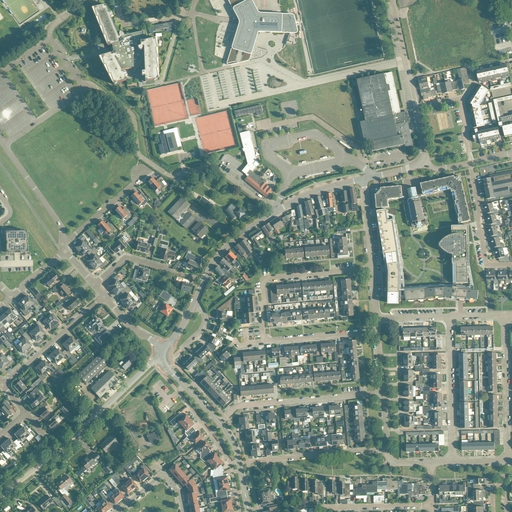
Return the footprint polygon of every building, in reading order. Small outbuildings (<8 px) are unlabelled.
[(258,32),(259,32),(291,33),(293,33),(288,14),(287,14),(260,13),(259,13),(258,12),(257,11),(251,0),(226,0),(238,19),(238,20),(238,21),(238,22),(239,22),(239,23),(238,24),(232,45),(227,62),(227,63),(226,63),(227,64),(227,65),(228,65),(229,65),(247,61),(248,61),(248,60),(249,60),(249,59),(250,59),(257,34),(257,33),(258,33),(258,32)] [(443,18),(446,13),(477,31),(478,39),(470,40),(471,47),(469,47),(471,59),(495,55),(493,35),(483,36),(484,35),(490,34),(488,26),(485,24),(482,24),(486,16),(480,13),(480,15),(456,2),(456,0),(447,0),(446,2),(445,0),(418,0),(419,6),(415,7),(418,24),(434,22),(437,15),(443,18)] [(112,45),(120,43),(118,37),(110,17),(113,16),(111,12),(108,13),(105,4),(94,7),(96,18),(98,17),(100,27),(102,27),(104,36),(105,36),(108,46),(112,45)] [(112,45),(113,52),(120,70),(144,67),(143,41),(143,31),(124,35),(123,34),(122,33),(121,32),(119,32),(119,34),(119,35),(119,37),(118,37),(120,43),(112,45)] [(441,35),(435,45),(440,49),(447,39),(441,35)] [(143,41),(144,67),(144,71),(141,71),(141,76),(144,76),(145,82),(158,79),(157,73),(156,74),(156,69),(157,69),(156,63),(155,59),(157,59),(156,53),(155,53),(155,49),(155,42),(154,38),(145,40),(145,41),(143,41)] [(120,70),(113,52),(110,54),(101,57),(104,66),(106,66),(109,76),(110,75),(113,85),(126,81),(124,77),(127,76),(125,71),(122,73),(120,70)] [(507,64),(503,65),(503,64),(500,64),(500,66),(497,66),(499,78),(509,76),(507,64)] [(489,80),(499,78),(497,66),(493,67),(493,66),(490,67),(490,68),(487,69),(489,80)] [(487,68),(487,69),(483,70),(483,68),(480,69),(480,70),(476,71),(479,83),(489,80),(487,68)] [(401,113),(400,109),(392,72),(357,80),(358,86),(353,87),(358,111),(363,110),(366,121),(360,122),(365,143),(370,142),(372,152),(404,145),(405,147),(406,147),(408,148),(410,149),(412,148),(413,147),(414,145),(415,143),(414,142),(413,140),(412,139),(408,122),(410,122),(408,111),(401,113)] [(418,85),(428,83),(427,76),(418,78),(419,82),(418,82),(418,85)] [(467,89),(466,85),(464,85),(463,82),(463,79),(459,80),(459,81),(454,82),(456,90),(459,89),(460,90),(461,90),(467,89)] [(452,91),(456,90),(454,82),(449,83),(448,82),(445,83),(448,93),(451,92),(453,92),(452,91)] [(448,93),(445,83),(442,84),(442,83),(436,84),(439,94),(442,93),(442,94),(444,94),(448,93)] [(472,93),(483,99),(488,91),(478,84),(476,87),(475,87),(473,89),(474,90),(472,93)] [(437,91),(431,92),(430,88),(431,88),(429,88),(421,90),(420,90),(421,96),(423,96),(424,100),(428,99),(428,98),(437,96),(437,94),(437,91)] [(479,104),(483,99),(472,93),(470,96),(469,95),(468,98),(469,99),(467,102),(471,104),(472,107),(480,106),(479,104)] [(511,99),(511,95),(493,100),(498,122),(502,121),(502,122),(499,123),(499,127),(501,126),(501,128),(503,127),(505,138),(511,135),(511,115),(504,117),(501,107),(502,107),(501,102),(511,99)] [(260,106),(233,112),(235,118),(255,113),(256,116),(262,115),(260,106)] [(471,118),(482,116),(480,106),(472,107),(468,108),(469,112),(468,112),(468,115),(470,115),(471,118)] [(482,116),(471,118),(471,122),(470,122),(471,125),(472,125),(473,128),(484,126),(482,116)] [(488,130),(491,142),(494,141),(494,143),(497,142),(497,141),(501,140),(498,128),(488,130)] [(480,141),(480,144),(484,143),(484,145),(487,144),(487,143),(491,142),(488,130),(478,132),(480,141)] [(260,178),(252,172),(256,167),(259,163),(256,161),(254,160),(255,159),(254,158),(255,157),(254,156),(254,155),(254,154),(253,153),(253,152),(254,151),(252,150),(252,149),(253,149),(250,138),(251,138),(249,131),(240,134),(241,140),(244,149),(244,151),(247,164),(242,171),(246,174),(247,174),(249,175),(245,180),(266,198),(272,190),(259,179),(260,178)] [(161,155),(164,154),(165,154),(178,151),(173,133),(169,134),(165,135),(160,136),(161,141),(162,144),(158,145),(160,151),(161,155)] [(340,141),(339,143),(350,150),(351,149),(340,141)] [(511,171),(489,176),(490,178),(483,179),(487,200),(494,198),(494,197),(509,194),(508,187),(511,186),(511,171)] [(461,223),(470,221),(461,181),(460,181),(454,177),(454,176),(421,184),(423,196),(450,190),(451,190),(458,219),(461,219),(461,220),(461,223)] [(152,178),(151,179),(151,178),(150,178),(149,178),(148,179),(148,180),(148,181),(147,182),(155,191),(158,189),(160,191),(165,187),(163,185),(160,181),(157,183),(152,178)] [(401,186),(381,188),(381,189),(376,195),(375,195),(377,209),(388,208),(388,200),(389,200),(398,199),(403,198),(401,186)] [(419,197),(418,198),(416,188),(415,188),(413,189),(413,188),(410,189),(408,190),(407,189),(409,199),(409,200),(407,201),(411,221),(413,221),(413,222),(411,222),(412,228),(416,227),(417,228),(418,228),(419,228),(420,228),(421,227),(422,227),(422,226),(423,226),(426,225),(425,219),(424,220),(420,202),(419,202),(419,197)] [(358,208),(354,189),(349,190),(352,208),(358,208)] [(136,192),(135,193),(134,193),(134,192),(133,192),(132,193),(131,194),(131,195),(132,195),(132,196),(131,196),(134,200),(139,206),(141,203),(143,206),(148,201),(147,199),(143,195),(141,198),(136,192)] [(323,208),(324,216),(325,215),(326,221),(329,221),(327,212),(333,211),(333,209),(331,193),(325,194),(326,200),(327,208),(323,208)] [(324,216),(323,208),(321,201),(320,196),(314,198),(316,203),(318,210),(319,210),(320,216),(324,216)] [(190,205),(185,201),(182,197),(168,212),(176,220),(186,210),(190,205)] [(207,200),(204,204),(211,209),(213,205),(207,200)] [(305,202),(306,208),(304,208),(307,217),(314,215),(310,201),(305,202)] [(495,215),(498,214),(497,210),(494,210),(492,203),(484,206),(486,214),(488,214),(489,216),(495,215)] [(301,205),(296,207),(297,212),(298,220),(298,221),(299,226),(300,228),(304,227),(304,225),(303,220),(303,218),(301,205)] [(119,207),(118,207),(117,207),(116,207),(115,207),(115,208),(115,209),(115,210),(114,211),(122,220),(125,218),(127,220),(132,216),(127,210),(124,212),(119,207)] [(239,219),(245,214),(240,208),(237,210),(235,207),(230,211),(228,208),(225,211),(232,219),(237,216),(239,219)] [(185,229),(195,218),(186,210),(176,220),(185,229)] [(402,273),(401,269),(394,221),(388,221),(386,210),(377,211),(387,273),(385,303),(388,303),(388,304),(398,304),(399,302),(401,301),(402,273)] [(287,215),(284,217),(282,219),(285,224),(290,220),(287,215)] [(497,222),(495,215),(489,216),(487,217),(489,225),(491,225),(492,227),(492,228),(496,226),(496,227),(501,225),(500,221),(497,222)] [(281,222),(278,217),(270,222),(275,230),(282,225),(281,222)] [(98,225),(101,229),(98,231),(101,234),(104,232),(105,234),(108,232),(110,234),(115,230),(113,228),(110,224),(107,227),(102,221),(102,222),(100,221),(99,221),(98,222),(98,223),(98,224),(98,225)] [(199,222),(195,226),(192,230),(200,238),(208,231),(199,222)] [(273,230),(269,223),(262,228),(268,238),(272,235),(273,235),(274,234),(272,231),(273,230)] [(470,267),(469,263),(469,247),(469,245),(469,226),(452,226),(452,235),(450,235),(448,236),(446,238),(444,239),(442,241),(441,242),(439,244),(439,245),(440,247),(441,248),(442,250),(444,251),(446,253),(448,254),(450,255),(452,255),(453,264),(455,264),(456,284),(468,284),(468,267),(469,267),(470,267)] [(498,233),(496,227),(496,226),(492,228),(492,227),(488,228),(490,237),(492,236),(492,239),(499,238),(502,237),(501,232),(498,233)] [(17,229),(4,229),(4,232),(4,234),(4,237),(4,239),(4,242),(7,242),(7,244),(6,245),(6,252),(7,252),(7,251),(10,251),(10,253),(14,253),(14,252),(20,252),(20,253),(25,253),(25,252),(24,252),(24,251),(27,251),(28,251),(28,244),(27,244),(27,241),(27,235),(25,235),(25,232),(25,231),(19,231),(19,232),(17,232),(17,229)] [(262,234),(259,230),(249,237),(252,241),(254,244),(254,245),(256,250),(261,246),(257,241),(259,239),(261,240),(263,237),(264,236),(262,234)] [(86,239),(84,236),(79,240),(81,243),(76,248),(76,249),(75,250),(78,253),(89,243),(86,239)] [(110,245),(107,248),(113,255),(116,252),(117,253),(121,250),(121,251),(128,245),(125,242),(128,239),(124,236),(122,238),(115,244),(116,244),(112,247),(110,245)] [(501,245),(499,238),(492,239),(490,240),(493,248),(495,248),(495,250),(503,249),(505,248),(504,244),(501,245)] [(253,252),(244,240),(240,243),(248,255),(253,252)] [(138,242),(137,246),(136,251),(148,254),(150,245),(138,242)] [(91,254),(96,250),(94,247),(92,248),(88,244),(87,246),(78,253),(78,254),(78,253),(81,256),(82,255),(83,257),(89,252),(91,254)] [(246,253),(238,244),(234,248),(242,257),(243,256),(245,259),(249,264),(251,262),(247,257),(248,257),(245,254),(246,253)] [(347,248),(338,249),(338,254),(337,254),(338,258),(349,257),(349,251),(347,251),(347,248)] [(160,255),(161,255),(160,259),(167,261),(168,259),(173,260),(175,253),(170,251),(162,249),(160,255)] [(505,255),(503,249),(495,250),(494,251),(497,259),(499,259),(499,262),(509,261),(508,255),(505,255)] [(89,267),(99,259),(100,258),(97,254),(98,252),(96,250),(91,254),(93,257),(87,262),(88,263),(87,264),(90,267),(89,267)] [(237,258),(230,252),(225,257),(228,260),(227,261),(231,264),(232,263),(237,268),(240,265),(235,260),(237,258)] [(187,253),(185,258),(187,259),(185,262),(188,264),(186,267),(187,268),(186,269),(189,270),(190,269),(195,272),(199,265),(196,263),(198,259),(187,253)] [(265,265),(263,261),(260,257),(257,259),(260,263),(262,267),(265,265)] [(99,259),(89,267),(90,268),(90,267),(93,270),(94,269),(95,270),(101,265),(103,268),(108,264),(105,261),(102,264),(99,259)] [(227,262),(223,259),(220,263),(223,266),(228,271),(230,269),(234,274),(237,272),(232,267),(227,262)] [(225,273),(222,270),(218,266),(214,270),(220,277),(218,279),(223,284),(223,286),(224,287),(225,287),(229,284),(231,282),(226,277),(224,274),(225,273)] [(146,281),(149,271),(139,268),(138,271),(135,270),(132,279),(136,280),(137,279),(146,281)] [(53,272),(49,275),(46,278),(48,280),(45,282),(50,288),(56,284),(54,282),(58,278),(53,272)] [(498,274),(495,274),(495,272),(486,272),(487,281),(494,281),(494,284),(499,284),(499,281),(498,281),(498,274)] [(510,274),(507,274),(507,272),(498,272),(498,274),(498,281),(499,281),(506,281),(506,284),(510,284),(510,280),(510,274)] [(111,292),(120,284),(116,280),(120,277),(117,275),(112,279),(115,282),(109,287),(110,288),(109,289),(111,292)] [(186,280),(177,277),(176,281),(183,283),(181,290),(182,291),(181,291),(185,292),(185,291),(190,293),(192,285),(185,283),(186,280)] [(124,293),(129,289),(127,286),(124,289),(120,284),(111,292),(112,292),(114,295),(115,294),(116,295),(122,290),(124,293)] [(58,286),(54,289),(52,290),(54,293),(60,293),(64,298),(70,293),(64,285),(60,288),(58,286)] [(406,301),(446,299),(446,295),(445,295),(445,287),(405,289),(406,298),(406,301)] [(473,289),(453,287),(445,287),(445,295),(446,295),(452,296),(452,299),(454,299),(463,300),(477,302),(477,300),(478,300),(478,291),(475,291),(474,289),(473,289)] [(121,303),(123,306),(133,297),(129,293),(131,291),(129,289),(124,293),(127,295),(121,300),(122,301),(121,303)] [(172,296),(164,290),(160,296),(168,302),(172,296)] [(22,298),(30,307),(32,305),(35,308),(39,304),(35,300),(33,302),(28,296),(26,297),(25,296),(22,298)] [(133,297),(123,306),(126,309),(127,308),(128,309),(134,304),(136,307),(141,302),(139,300),(138,300),(135,296),(133,297)] [(74,297),(65,305),(71,311),(80,303),(74,297)] [(258,313),(257,302),(257,297),(245,297),(245,303),(247,303),(248,313),(243,314),(244,319),(241,319),(241,320),(242,325),(254,324),(253,313),(258,313)] [(27,309),(30,307),(22,298),(22,299),(19,301),(20,302),(19,303),(23,308),(21,311),(25,316),(29,313),(27,309)] [(172,309),(168,306),(165,304),(162,309),(158,306),(156,309),(160,312),(161,312),(167,316),(172,309)] [(50,316),(48,318),(56,327),(55,327),(59,324),(58,323),(59,322),(54,316),(56,314),(50,307),(48,309),(49,311),(48,312),(50,316)] [(17,317),(10,309),(6,312),(12,319),(14,322),(18,318),(17,317)] [(14,322),(12,319),(6,312),(2,316),(10,325),(14,322)] [(226,313),(221,313),(216,313),(216,319),(221,319),(221,322),(232,322),(232,316),(226,316),(226,313)] [(276,324),(275,314),(270,314),(270,313),(266,313),(267,322),(270,321),(270,323),(274,323),(274,324),(276,324)] [(0,322),(3,326),(5,329),(6,329),(10,325),(2,316),(0,317),(0,322)] [(96,317),(86,325),(89,329),(92,332),(93,333),(94,334),(96,333),(97,332),(98,333),(98,332),(100,334),(98,335),(95,338),(101,345),(112,336),(109,333),(106,329),(104,327),(101,323),(99,321),(96,317)] [(41,319),(38,321),(42,326),(45,324),(50,330),(51,328),(52,330),(55,327),(56,328),(56,327),(48,318),(46,320),(42,318),(41,319)] [(40,328),(42,326),(38,321),(36,323),(38,326),(34,330),(42,339),(45,336),(44,335),(45,334),(40,328)] [(223,332),(224,329),(215,325),(213,331),(218,333),(217,335),(226,339),(228,334),(223,332)] [(468,336),(468,328),(461,328),(461,329),(457,329),(458,336),(461,336),(468,336)] [(42,339),(34,330),(30,334),(27,331),(25,333),(29,338),(31,336),(36,341),(37,340),(38,342),(41,339),(42,339)] [(26,340),(29,338),(25,333),(22,335),(25,338),(20,342),(28,351),(31,348),(30,347),(31,346),(26,340)] [(209,346),(214,351),(214,350),(217,346),(220,342),(218,340),(210,335),(207,340),(211,343),(209,346)] [(66,339),(76,350),(76,351),(80,347),(82,350),(85,347),(83,345),(79,341),(77,343),(72,337),(71,338),(70,337),(67,340),(66,339)] [(71,354),(76,350),(66,339),(66,340),(63,343),(64,344),(63,345),(68,351),(66,353),(70,358),(72,355),(71,354)] [(6,341),(4,343),(9,349),(12,346),(11,345),(7,340),(6,341)] [(28,351),(20,342),(16,346),(13,343),(11,345),(12,346),(15,350),(17,347),(23,353),(24,352),(25,353),(28,351)] [(214,351),(209,346),(207,348),(203,344),(199,348),(206,355),(210,351),(211,353),(214,351)] [(201,359),(206,355),(199,348),(195,352),(198,356),(196,358),(201,363),(203,361),(201,359)] [(70,358),(66,353),(63,355),(58,349),(57,350),(56,349),(53,352),(52,351),(60,360),(65,357),(67,360),(70,358)] [(280,356),(279,354),(279,349),(272,349),(272,359),(276,358),(276,356),(280,356)] [(56,364),(60,360),(52,351),(53,352),(50,354),(51,356),(49,357),(54,362),(52,365),(56,369),(59,367),(56,364)] [(221,353),(217,356),(216,358),(219,362),(221,360),(223,362),(227,359),(230,356),(226,352),(223,355),(221,353)] [(121,366),(125,370),(133,363),(124,354),(117,361),(118,363),(115,366),(118,369),(121,366)] [(108,364),(99,355),(78,375),(86,384),(108,364)] [(201,363),(196,358),(194,360),(191,356),(186,360),(193,367),(197,363),(199,365),(201,363)] [(240,357),(234,357),(235,369),(244,368),(243,362),(240,362),(240,357)] [(5,358),(0,362),(0,368),(1,368),(2,369),(7,364),(10,366),(14,362),(12,360),(9,362),(5,358)] [(189,371),(193,367),(186,360),(182,364),(189,371)] [(39,363),(46,372),(49,370),(51,373),(52,373),(54,375),(58,372),(56,369),(52,365),(49,367),(44,361),(43,362),(42,361),(39,363)] [(44,374),(46,372),(39,363),(38,363),(39,364),(36,366),(37,367),(36,368),(41,374),(38,377),(42,381),(46,378),(44,374)] [(118,381),(115,377),(109,371),(91,389),(100,398),(118,381)] [(204,387),(210,380),(206,377),(209,374),(206,372),(204,374),(200,378),(202,380),(200,382),(204,387)] [(207,391),(214,385),(212,383),(215,380),(213,378),(210,380),(204,387),(207,391)] [(26,388),(24,386),(27,384),(23,379),(14,386),(20,394),(26,388)] [(211,395),(218,389),(217,388),(219,387),(221,385),(219,383),(215,386),(214,385),(207,391),(211,395)] [(211,395),(215,399),(221,393),(223,391),(219,387),(217,388),(218,389),(211,395)] [(32,393),(28,396),(31,400),(28,403),(33,408),(37,405),(42,400),(44,398),(36,389),(33,392),(32,393)] [(219,403),(225,397),(221,393),(215,399),(219,403)] [(225,397),(219,403),(223,407),(229,401),(226,397),(225,397)] [(9,410),(11,408),(5,401),(1,405),(0,404),(0,411),(6,418),(7,417),(9,417),(10,416),(10,415),(12,413),(9,410)] [(45,402),(44,403),(40,406),(43,409),(38,414),(42,419),(49,413),(45,408),(48,405),(45,402)] [(329,416),(335,415),(334,404),(332,404),(332,406),(329,407),(329,411),(326,411),(326,417),(327,421),(330,421),(329,416)] [(336,404),(334,404),(335,415),(335,417),(343,416),(342,408),(339,408),(339,406),(336,406),(336,404)] [(312,413),(309,413),(310,422),(310,419),(318,418),(318,417),(317,405),(315,406),(316,408),(312,408),(312,413)] [(319,405),(317,405),(318,417),(323,416),(324,418),(326,417),(326,411),(323,412),(323,407),(319,407),(319,405)] [(60,409),(69,419),(73,416),(63,406),(60,409)] [(299,418),(302,418),(301,407),(299,407),(299,409),(296,410),(296,414),(293,414),(293,420),(294,420),(294,422),(298,422),(299,420),(299,418)] [(310,422),(309,413),(307,413),(306,409),(303,409),(303,407),(301,407),(302,418),(304,418),(304,420),(307,420),(307,422),(310,422)] [(293,420),(293,414),(290,415),(290,410),(286,410),(286,408),(284,408),(285,420),(290,419),(290,421),(293,420)] [(48,423),(47,424),(51,429),(58,423),(55,420),(58,418),(54,413),(46,420),(48,423)] [(275,423),(274,418),(274,413),(268,414),(269,420),(266,420),(266,425),(266,426),(270,426),(269,424),(275,423)] [(182,426),(190,420),(188,418),(189,417),(186,414),(182,417),(179,414),(175,417),(170,422),(174,427),(178,423),(180,423),(182,426)] [(239,424),(248,423),(248,420),(249,420),(249,416),(243,416),(243,418),(239,418),(239,424)] [(187,437),(194,431),(191,428),(195,424),(193,421),(192,422),(190,420),(182,426),(185,430),(185,434),(187,437)] [(441,426),(442,426),(442,420),(431,420),(431,423),(434,423),(434,429),(441,429),(441,426)] [(18,429),(26,438),(28,441),(33,438),(35,435),(31,431),(29,433),(24,427),(22,428),(21,427),(18,430),(18,429)] [(22,442),(26,438),(18,429),(18,430),(15,432),(16,434),(15,435),(20,440),(17,443),(22,447),(24,445),(22,442)] [(246,438),(255,437),(254,429),(249,430),(248,430),(248,432),(246,432),(246,438)] [(187,437),(186,438),(188,440),(192,440),(195,444),(203,437),(201,435),(201,434),(199,431),(195,434),(193,432),(194,431),(187,437)] [(154,432),(146,436),(150,443),(158,439),(154,432)] [(289,438),(287,439),(287,441),(287,447),(288,450),(288,452),(290,452),(290,449),(293,449),(293,448),(293,445),(296,444),(295,433),(294,432),(292,433),(292,436),(289,437),(289,438)] [(309,436),(303,437),(305,450),(306,450),(306,448),(310,448),(309,443),(312,443),(311,432),(308,433),(309,436)] [(315,432),(311,432),(312,443),(315,443),(316,447),(319,447),(319,449),(321,449),(320,438),(317,438),(317,436),(316,435),(315,435),(315,432)] [(298,433),(295,433),(296,444),(299,444),(299,448),(299,449),(299,448),(302,448),(303,450),(305,450),(303,437),(301,437),(301,438),(299,438),(298,435),(298,433)] [(336,434),(338,447),(339,447),(339,445),(343,445),(343,444),(346,444),(345,439),(345,434),(341,434),(341,433),(336,434)] [(331,435),(328,435),(329,445),(332,445),(332,446),(335,445),(336,447),(338,447),(336,434),(331,435)] [(115,449),(116,448),(120,445),(118,442),(112,435),(109,439),(106,441),(100,446),(106,452),(113,447),(115,449)] [(322,437),(320,438),(321,449),(323,449),(323,446),(326,446),(329,445),(328,435),(325,435),(322,436),(322,437)] [(349,438),(347,438),(348,446),(351,446),(350,441),(356,441),(356,442),(365,441),(364,438),(367,438),(366,436),(355,437),(349,437),(349,438)] [(15,445),(10,439),(9,440),(8,439),(5,441),(4,441),(12,450),(14,448),(16,450),(18,449),(19,450),(22,447),(17,443),(15,445)] [(268,440),(268,441),(269,446),(272,445),(272,451),(278,450),(277,441),(272,441),(271,439),(268,440)] [(8,454),(12,450),(4,441),(4,442),(1,444),(2,445),(1,446),(6,452),(4,454),(8,459),(10,457),(8,454)] [(201,459),(209,452),(207,450),(211,446),(208,443),(207,444),(205,442),(198,448),(201,451),(200,458),(201,459)] [(251,451),(260,451),(259,443),(256,444),(253,444),(253,446),(250,446),(251,451)] [(211,465),(218,459),(216,456),(217,456),(214,453),(211,456),(208,453),(209,452),(201,459),(203,462),(208,462),(211,465)] [(87,459),(87,458),(81,463),(84,466),(75,474),(78,477),(87,469),(87,470),(95,463),(95,464),(101,459),(96,453),(90,457),(87,459)] [(212,476),(222,471),(220,467),(220,466),(224,463),(221,460),(220,461),(218,459),(211,465),(214,468),(213,475),(214,475),(212,476)] [(147,473),(149,471),(144,464),(139,468),(137,470),(139,473),(145,480),(148,478),(147,477),(149,475),(147,473)] [(173,474),(179,469),(175,464),(169,470),(173,474)] [(7,475),(13,469),(11,466),(4,472),(7,475)] [(145,480),(139,473),(137,470),(133,473),(129,469),(127,471),(131,476),(133,474),(135,476),(134,476),(140,483),(142,481),(143,482),(145,480)] [(176,478),(182,473),(179,469),(173,474),(176,478)] [(217,485),(227,483),(227,480),(228,480),(227,476),(222,477),(221,472),(222,472),(222,471),(212,476),(213,479),(217,481),(217,485)] [(180,482),(186,477),(182,473),(176,478),(180,482)] [(56,484),(61,489),(59,490),(63,496),(61,498),(62,500),(60,501),(66,508),(67,507),(67,506),(72,502),(67,497),(68,494),(65,490),(73,484),(71,482),(66,476),(56,484)] [(112,479),(117,485),(120,483),(114,476),(112,479)] [(185,485),(190,481),(186,477),(180,482),(184,486),(185,485)] [(298,491),(302,491),(302,480),(297,480),(297,478),(292,478),(292,481),(287,482),(288,489),(298,489),(298,491)] [(377,490),(388,490),(387,478),(382,478),(382,483),(377,483),(377,490)] [(398,489),(397,482),(392,483),(392,478),(387,478),(388,490),(398,489)] [(115,488),(117,485),(112,479),(109,481),(115,488)] [(126,483),(133,491),(135,489),(134,488),(136,486),(131,479),(126,483)] [(188,489),(196,485),(191,479),(190,481),(185,485),(188,489)] [(473,479),(473,487),(473,488),(480,487),(480,484),(485,484),(485,481),(488,481),(488,479),(473,479)] [(308,493),(312,493),(312,482),(307,482),(307,480),(302,480),(302,491),(308,491),(308,493)] [(133,491),(126,483),(125,481),(121,485),(122,487),(127,494),(130,492),(130,493),(133,491)] [(339,494),(339,484),(335,484),(335,481),(329,481),(329,492),(335,492),(335,494),(339,494)] [(411,497),(411,484),(408,484),(408,485),(404,485),(402,485),(402,481),(397,481),(397,482),(398,489),(398,495),(408,494),(408,497),(411,497)] [(318,482),(312,482),(312,493),(318,493),(318,495),(322,495),(322,484),(318,484),(318,482)] [(377,490),(377,483),(377,482),(372,482),(372,486),(366,486),(366,493),(377,493),(377,490)] [(216,497),(225,495),(225,491),(230,490),(229,486),(228,486),(227,483),(217,485),(218,490),(216,493),(216,497)] [(339,484),(339,494),(345,494),(345,497),(350,496),(349,485),(349,486),(345,486),(345,483),(339,484)] [(411,484),(411,497),(414,497),(414,495),(425,495),(424,486),(424,488),(418,488),(418,484),(411,484)] [(189,494),(195,493),(197,492),(196,485),(188,489),(189,494)] [(366,493),(366,486),(366,485),(361,485),(362,489),(356,489),(356,488),(356,489),(353,489),(353,495),(356,495),(356,496),(366,496),(366,493)] [(474,496),(486,495),(486,494),(483,494),(483,490),(480,490),(480,487),(473,488),(473,489),(474,496)] [(104,490),(101,492),(107,498),(109,497),(109,498),(115,504),(117,503),(118,503),(120,501),(114,494),(112,491),(109,494),(108,495),(104,490)] [(114,494),(120,501),(122,499),(122,498),(124,497),(118,490),(114,494)] [(269,490),(258,492),(260,505),(270,503),(269,502),(273,501),(274,500),(273,496),(272,495),(270,495),(269,490)] [(53,502),(50,499),(47,495),(38,503),(44,510),(53,502)] [(221,503),(222,507),(231,505),(231,502),(232,502),(231,498),(226,499),(225,495),(216,497),(209,499),(210,503),(216,502),(218,502),(219,501),(221,503)] [(474,504),(481,504),(481,501),(483,501),(483,498),(486,497),(486,495),(474,496),(474,504)] [(62,505),(60,502),(55,496),(52,499),(59,507),(62,505)] [(91,506),(89,503),(85,499),(83,501),(89,508),(91,506)] [(101,505),(107,511),(110,510),(109,509),(111,507),(106,501),(101,505)]
